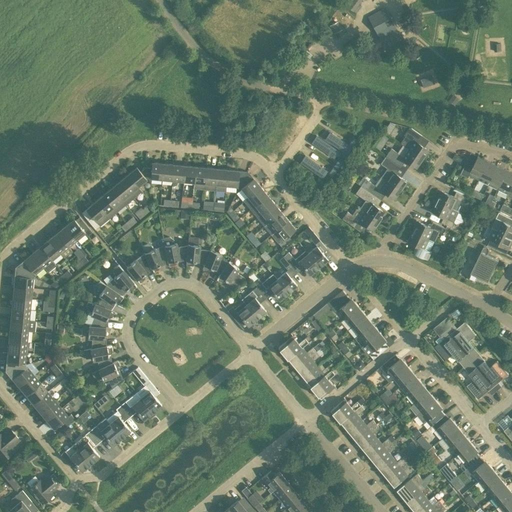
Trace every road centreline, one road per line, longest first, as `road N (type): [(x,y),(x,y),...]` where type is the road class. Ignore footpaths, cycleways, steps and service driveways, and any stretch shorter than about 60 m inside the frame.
road 1 (residential): [(0,262),(139,146),(246,153),(273,175)]
road 2 (residential): [(249,351),(191,283),(161,288),(135,308),(128,324),(134,351),(182,408)]
road 3 (residential): [(511,157),(454,141),(386,240),(383,259)]
road 4 (unclassified): [(273,90),(207,61),(156,0)]
road 5 (residential): [(306,420),(196,511)]
road 6 (residential): [(74,479),(99,477),(182,408)]
road 7 (residential): [(249,351),(348,270)]
road 8 (residential): [(405,339),(306,420)]
road 9 (residential): [(74,479),(0,380)]
road 10 (residential): [(273,175),(348,270)]
